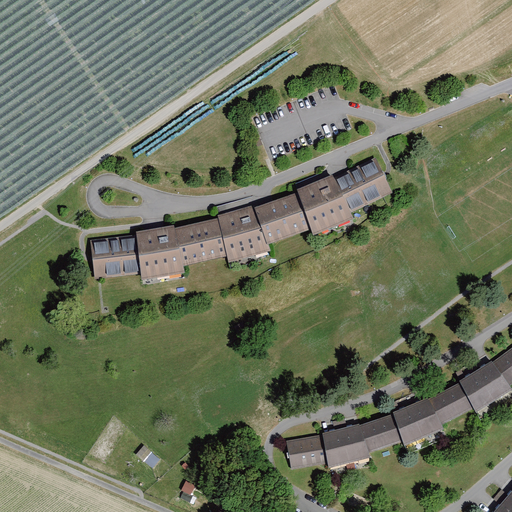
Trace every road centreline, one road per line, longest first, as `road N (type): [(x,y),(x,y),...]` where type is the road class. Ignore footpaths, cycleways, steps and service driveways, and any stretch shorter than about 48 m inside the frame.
road 1 (track): [(329,0),(0,229)]
road 2 (residential): [(168,511),(0,440)]
